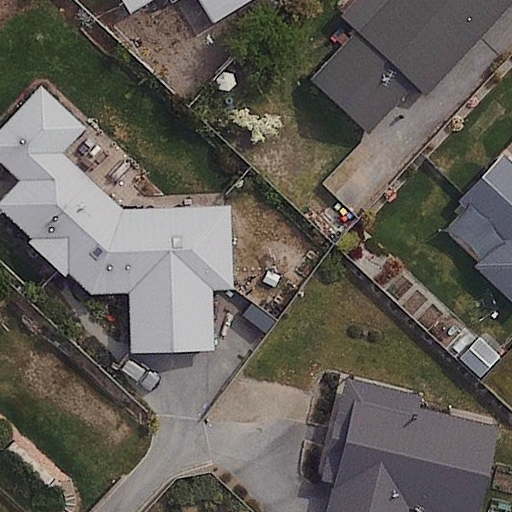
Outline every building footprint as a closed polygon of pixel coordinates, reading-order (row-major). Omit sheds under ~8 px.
[(249,0),(117,0),(130,20),(161,0),(201,0),(215,21),(249,0)] [(427,102),(511,10),(511,0),(359,0),(344,16),(357,28),(306,82),(366,137),(412,88),(427,102)] [(0,212),(88,297),(127,296),(129,354),(215,351),(212,289),(237,288),(234,204),(122,208),(60,148),(80,128),(40,90),(0,131),(0,163),(17,180),(0,197),(0,212)] [(495,240),(475,261),(511,294),(511,145),(457,205),(495,240)] [(481,511),(502,422),(345,386),(315,511),(411,511),(412,510),(420,511),(481,511)]
